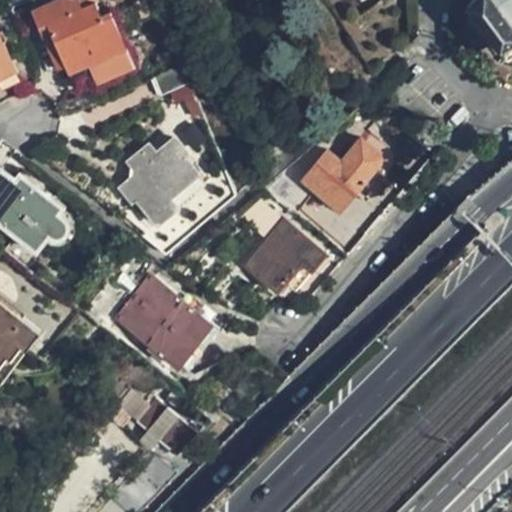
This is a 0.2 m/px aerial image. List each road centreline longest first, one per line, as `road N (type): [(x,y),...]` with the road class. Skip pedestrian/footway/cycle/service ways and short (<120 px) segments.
road 1 (trunk): [(511,184),(172,511)]
road 2 (trunk): [(511,245),(253,511)]
road 3 (residential): [(430,0),(439,68),(511,110)]
road 4 (trunk): [(420,511),(511,419)]
